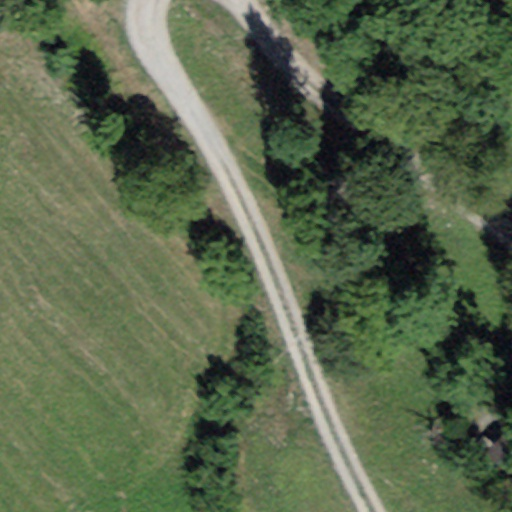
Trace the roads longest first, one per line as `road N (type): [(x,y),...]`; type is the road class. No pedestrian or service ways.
road 1 (track): [(139,0),(141,26),(163,72),(219,148),(324,406)]
road 2 (track): [(511,228),(236,0)]
